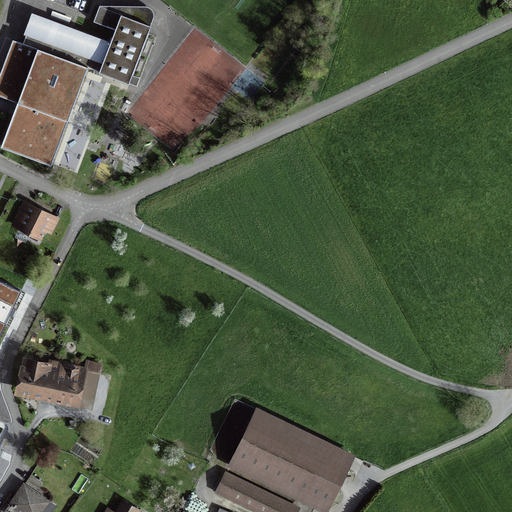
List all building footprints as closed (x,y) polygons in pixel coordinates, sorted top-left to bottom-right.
[(50,165),(67,121),(86,68),(136,87),(139,79),(131,76),(153,19),(153,16),(153,13),(152,11),(150,9),(148,8),(145,7),(99,6),(93,22),(114,31),(109,45),(31,16),(24,35),(25,36),(22,44),(31,47),(37,50),(21,93),(1,147),(50,165)] [(12,225),(19,228),(29,234),(27,238),(37,243),(50,216),(30,206),(23,220),(16,216),(12,225)] [(0,281),(0,337),(12,311),(21,292),(0,281)] [(25,360),(18,390),(48,397),(56,398),(85,404),(91,405),(99,364),(86,362),(84,369),(48,362),(48,365),(25,360)] [(352,456),(257,410),(230,464),(325,511),(352,456)] [(26,481),(38,489),(42,483),(30,475),(26,481)] [(255,511),(291,511),(224,477),(217,492),(255,511)] [(48,511),(53,506),(26,487),(16,502),(13,506),(10,503),(3,511),(48,511)] [(137,511),(139,510),(123,501),(115,511),(137,511)]
